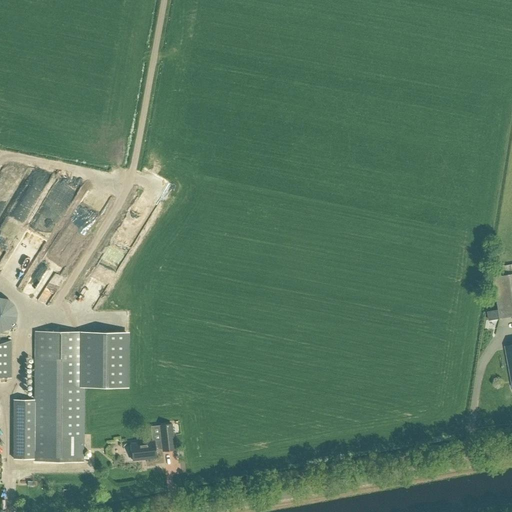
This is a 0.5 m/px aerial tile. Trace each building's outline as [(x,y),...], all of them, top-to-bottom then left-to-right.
[(34,181),(31,185),(42,193),(46,188),(34,181)] [(68,230),(83,239),(102,206),(98,200),(86,193),(85,192),(81,189),(71,205),(68,203),(63,211),(66,215),(58,226),(64,222),(70,213),(79,206),(80,204),(86,200),(68,230)] [(85,324),(134,233),(119,225),(79,299),(80,300),(71,317),(85,324)] [(38,251),(41,245),(29,239),(26,245),(38,251)] [(19,251),(2,282),(20,291),(37,259),(36,258),(39,254),(28,248),(24,254),(19,251)] [(500,318),(511,316),(511,273),(493,277),(500,318)] [(0,332),(2,332),(4,332),(6,331),(8,330),(10,329),(12,328),(14,326),(15,324),(16,322),(17,320),(17,318),(18,315),(17,313),(17,311),(16,308),(15,306),(14,304),(12,303),(10,301),(8,300),(6,299),(4,299),(2,298),(0,298),(0,332)] [(66,305),(74,309),(76,305),(68,301),(66,305)] [(83,387),(84,333),(35,332),(35,400),(34,457),(83,457),(83,387)] [(84,333),(83,387),(126,387),(126,333),(86,333),(84,333)] [(0,377),(12,378),(12,340),(0,339),(0,377)] [(34,457),(35,400),(15,400),(15,457),(34,457)] [(162,450),(173,449),(170,423),(159,424),(161,440),(153,441),(153,440),(131,443),(133,461),(155,458),(154,449),(162,449),(162,450)] [(124,462),(129,461),(128,447),(116,448),(117,456),(123,455),(124,462)]
